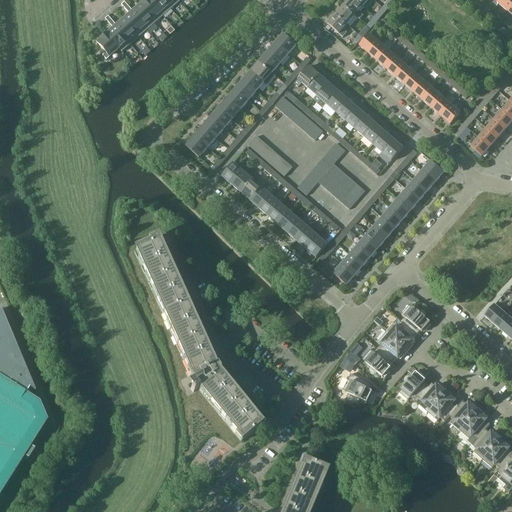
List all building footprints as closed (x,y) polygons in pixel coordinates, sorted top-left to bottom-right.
[(144,0),(138,5),(154,24),(163,17),(148,0),(144,0)] [(148,0),(163,17),(171,10),(162,0),(148,0)] [(179,2),(176,0),(162,0),(171,10),(179,2)] [(363,7),(354,0),(349,0),(344,6),(355,16),(360,20),(364,16),(359,12),(363,7)] [(394,2),(391,0),(388,0),(382,8),(386,11),(394,2)] [(471,0),(468,5),(477,12),(480,8),(471,0)] [(508,12),(511,8),(511,0),(503,0),(499,5),(508,12)] [(130,13),(146,31),(154,24),(138,5),(132,11),(130,13)] [(355,16),(344,6),(336,15),(347,26),(355,16)] [(386,11),(382,8),(374,17),(378,20),(386,11)] [(486,20),(489,16),(480,8),(477,12),(486,20)] [(122,20),(138,38),(146,31),(130,13),(129,14),(122,20)] [(347,26),(336,15),(328,25),(343,38),(346,34),(343,31),(347,26)] [(495,28),(499,24),(489,16),(486,20),(495,28)] [(378,20),(374,17),(366,26),(370,29),(378,20)] [(389,32),(392,27),(383,19),(379,24),(389,32)] [(114,27),(130,45),(138,38),(122,20),(116,26),(114,27)] [(504,36),(508,32),(499,24),(495,28),(504,36)] [(370,29),(366,26),(358,35),(362,39),(370,29)] [(106,34),(122,52),(130,45),(114,27),(113,28),(106,34)] [(392,27),(389,32),(398,40),(401,35),(392,27)] [(102,56),(106,60),(109,57),(109,58),(119,49),(122,52),(106,34),(96,42),(105,53),(102,56)] [(275,44),(288,55),(296,46),(283,34),(275,44)] [(362,39),(358,35),(354,41),(358,44),(362,39)] [(369,54),(379,43),(369,35),(359,46),(369,54)] [(401,35),(398,40),(407,47),(410,43),(401,35)] [(379,43),(369,54),(378,62),(388,51),(379,43)] [(410,43),(407,47),(416,55),(419,51),(410,43)] [(267,53),(280,65),(288,55),(275,44),(267,53)] [(388,51),(378,62),(387,70),(397,59),(388,51)] [(419,51),(416,55),(425,63),(428,59),(419,51)] [(280,65),(267,53),(259,63),(272,74),(280,65)] [(300,66),(304,69),(311,61),(307,57),(300,66)] [(397,59),(387,70),(396,78),(406,67),(397,59)] [(428,59),(425,63),(434,71),(438,67),(428,59)] [(259,63),(251,72),(264,83),(268,86),(276,77),(272,74),(259,63)] [(304,69),(300,66),(292,75),(296,78),(304,69)] [(309,67),(298,80),(294,84),(298,88),(302,84),(308,89),(319,76),(309,67)] [(406,67),(396,78),(405,86),(415,74),(406,67)] [(438,67),(434,71),(443,79),(447,75),(438,67)] [(511,76),(511,71),(510,70),(502,79),(506,83),(511,76)] [(243,81),(256,93),(264,83),(251,72),(243,81)] [(415,74),(405,86),(414,94),(424,82),(415,74)] [(296,78),(292,75),(284,83),(288,87),(296,78)] [(447,75),(443,79),(452,87),(456,82),(447,75)] [(308,89),(317,97),(329,84),(319,76),(308,89)] [(502,79),(494,88),(498,92),(506,83),(502,79)] [(243,81),(235,91),(248,102),(256,93),(243,81)] [(423,102),(433,90),(424,82),(414,94),(423,102)] [(452,87),(461,95),(465,90),(456,82),(452,87)] [(276,94),(279,97),(288,87),(284,83),(276,94)] [(321,100),(326,105),(338,92),(329,84),(317,97),(314,100),(318,104),(321,100)] [(494,88),(486,97),(491,101),(498,92),(494,88)] [(433,90),(423,102),(432,109),(442,98),(433,90)] [(466,99),(470,95),(465,90),(461,95),(466,99)] [(235,91),(227,100),(240,111),(248,102),(235,91)] [(295,104),(298,100),(288,91),(284,95),(295,104)] [(326,105),(335,113),(347,100),(338,92),(326,105)] [(268,103),(271,106),(279,97),(276,94),(268,103)] [(486,97),(479,106),(483,110),(491,101),(486,97)] [(279,111),(287,102),(283,98),(275,107),(279,111)] [(442,98),(432,109),(441,117),(451,106),(442,98)] [(227,100),(219,109),(232,121),(240,111),(227,100)] [(298,100),(295,104),(304,112),(307,108),(298,100)] [(347,100),(335,113),(345,121),(356,108),(347,100)] [(284,115),(292,105),(287,102),(279,111),(284,115)] [(511,119),(511,103),(510,102),(502,111),(511,119)] [(259,112),(263,115),(271,106),(268,103),(259,112)] [(288,118),(296,109),(292,105),(284,115),(288,118)] [(451,106),(441,117),(451,125),(461,114),(451,106)] [(471,116),(475,119),(483,110),(479,106),(471,116)] [(307,108),(304,112),(313,120),(317,116),(307,108)] [(356,108),(345,121),(354,129),(366,116),(356,108)] [(224,130),(232,121),(219,109),(211,119),(224,130)] [(293,122),(301,113),(296,109),(288,118),(293,122)] [(511,119),(502,111),(494,120),(505,130),(511,122),(511,119)] [(252,121),(255,125),(263,115),(259,112),(252,121)] [(297,126),(305,117),(301,113),(293,122),(297,126)] [(322,128),(326,124),(317,116),(313,120),(322,128)] [(366,116),(354,129),(363,137),(375,124),(366,116)] [(463,125),(467,128),(475,119),(471,116),(463,125)] [(301,130),(309,121),(305,117),(297,126),(301,130)] [(216,139),(224,130),(211,119),(203,128),(216,139)] [(494,120),(486,129),(498,139),(505,130),(494,120)] [(252,121),(244,131),(247,134),(255,125),(252,121)] [(306,134),(314,125),(309,121),(301,130),(306,134)] [(326,124),(322,128),(331,136),(335,132),(326,124)] [(375,124),(363,137),(373,146),(384,132),(375,124)] [(310,138),(318,128),(314,125),(306,134),(310,138)] [(467,128),(463,125),(455,134),(459,138),(467,128)] [(203,128),(195,138),(208,149),(216,139),(203,128)] [(318,128),(310,138),(315,141),(323,132),(318,128)] [(486,129),(478,138),(490,148),(498,139),(486,129)] [(235,140),(239,143),(247,134),(244,131),(235,140)] [(335,132),(331,136),(341,144),(344,140),(335,132)] [(384,132),(373,146),(382,154),(394,140),(384,132)] [(249,146),(253,150),(261,141),(257,137),(249,146)] [(199,158),(200,158),(208,149),(195,138),(186,147),(199,158)] [(482,157),(490,148),(478,138),(470,147),(482,157)] [(227,149),(231,153),(239,143),(235,140),(227,149)] [(344,140),(341,144),(350,153),(354,149),(344,140)] [(392,162),(403,149),(394,140),(382,154),(392,162)] [(253,150),(258,154),(266,145),(261,141),(253,150)] [(332,149),(341,157),(345,152),(336,144),(332,149)] [(258,154),(262,158),(270,149),(266,145),(258,154)] [(219,159),(223,162),(231,153),(227,149),(219,159)] [(262,158),(267,162),(275,153),(270,149),(262,158)] [(341,157),(332,149),(328,153),(337,161),(341,157)] [(354,149),(350,153),(359,161),(363,157),(354,149)] [(245,153),(253,160),(257,157),(249,150),(245,153)] [(413,150),(407,158),(411,162),(412,160),(414,162),(417,162),(418,160),(418,158),(416,156),(417,154),(413,150)] [(267,162),(271,166),(279,157),(275,153),(267,162)] [(337,161),(328,153),(325,158),(334,165),(337,161)] [(253,160),(263,169),(266,165),(257,157),(253,160)] [(271,166),(276,170),(284,160),(279,157),(271,166)] [(363,157),(359,161),(369,169),(372,165),(363,157)] [(334,165),(325,158),(321,162),(330,170),(334,165)] [(407,158),(398,168),(402,171),(411,162),(407,158)] [(210,167),(215,171),(223,162),(219,159),(213,166),(212,164),(210,167)] [(276,170),(280,173),(288,164),(284,160),(276,170)] [(326,174),(330,170),(321,162),(317,166),(326,174)] [(423,172),(436,183),(444,174),(431,163),(423,172)] [(234,164),(222,177),(232,186),(243,172),(234,164)] [(284,177),(292,168),(288,164),(280,173),(284,177)] [(263,169),(272,177),(276,173),(266,165),(263,169)] [(326,174),(330,178),(338,169),(334,165),(330,170),(326,174)] [(380,172),(378,170),(372,165),(369,169),(377,176),(380,172)] [(322,179),(326,174),(317,166),(313,171),(322,179)] [(398,168),(390,177),(394,181),(402,171),(398,168)] [(330,178),(335,182),(343,173),(338,169),(330,178)] [(322,179),(313,171),(309,175),(318,183),(322,179)] [(232,186),(241,194),(253,180),(243,172),(232,186)] [(436,183),(423,172),(414,182),(427,193),(436,183)] [(272,177),(281,185),(285,181),(276,173),(272,177)] [(335,182),(339,186),(347,177),(343,173),(335,182)] [(322,179),(318,183),(323,187),(330,178),(326,174),(322,179)] [(314,188),(318,183),(309,175),(305,180),(314,188)] [(339,186),(344,190),(352,181),(347,177),(339,186)] [(390,177),(382,186),(386,190),(394,181),(390,177)] [(335,182),(330,178),(323,187),(327,191),(335,182)] [(253,180),(241,194),(250,202),(262,188),(253,180)] [(314,188),(305,180),(301,184),(310,192),(314,188)] [(281,185),(291,193),(294,189),(285,181),(281,185)] [(344,190),(348,194),(356,185),(352,181),(344,190)] [(339,186),(335,182),(327,191),(331,195),(339,186)] [(406,191),(419,202),(427,193),(414,182),(406,191)] [(310,192),(301,184),(298,189),(307,196),(310,192)] [(348,194),(353,198),(361,189),(356,185),(348,194)] [(344,190),(339,186),(331,195),(336,199),(344,190)] [(382,186),(374,196),(378,199),(386,190),(382,186)] [(250,202),(260,210),(271,197),(262,188),(250,202)] [(291,193),(300,201),(304,197),(294,189),(291,193)] [(353,198),(357,202),(365,193),(361,189),(353,198)] [(348,194),(344,190),(336,199),(340,203),(348,194)] [(398,200),(411,211),(419,202),(406,191),(398,200)] [(353,198),(348,194),(340,203),(345,207),(353,198)] [(374,196),(366,205),(370,208),(378,199),(374,196)] [(260,210),(269,218),(281,205),(271,197),(260,210)] [(300,201),(309,209),(313,205),(304,197),(300,201)] [(357,202),(353,198),(345,207),(350,211),(357,202)] [(390,210),(403,221),(411,211),(398,200),(390,210)] [(269,218),(278,226),(290,213),(281,205),(269,218)] [(309,209),(319,217),(322,213),(313,205),(309,209)] [(366,205),(358,214),(362,218),(370,208),(366,205)] [(382,219),(395,230),(403,221),(390,210),(382,219)] [(278,226),(288,234),(299,221),(290,213),(278,226)] [(319,217),(328,225),(332,221),(322,213),(319,217)] [(358,214),(350,224),(354,227),(362,218),(358,214)] [(374,228),(387,239),(395,230),(382,219),(374,228)] [(288,234),(297,242),(309,229),(299,221),(288,234)] [(328,225),(336,232),(339,228),(332,221),(328,225)] [(350,224),(342,233),(346,236),(354,227),(350,224)] [(223,363),(216,367),(152,228),(128,237),(192,382),(192,383),(194,386),(195,386),(241,443),(262,426),(219,372),(225,367),(223,363)] [(366,238),(379,249),(387,239),(374,228),(366,238)] [(318,237),(309,229),(297,242),(307,250),(318,237)] [(342,233),(334,242),(338,246),(346,236),(342,233)] [(316,259),(328,245),(318,237),(307,250),(316,259)] [(358,247),(371,258),(379,249),(366,238),(358,247)] [(334,242),(326,252),(329,255),(338,246),(334,242)] [(350,256),(363,268),(371,258),(358,247),(350,256)] [(323,262),(329,255),(326,252),(319,259),(323,262)] [(342,266),(355,277),(363,268),(350,256),(342,266)] [(342,266),(333,275),(346,287),(355,277),(342,266)] [(419,312),(418,313),(413,308),(412,309),(409,306),(402,315),(405,318),(401,322),(417,336),(419,333),(421,334),(425,330),(427,331),(431,326),(429,324),(430,323),(425,319),(426,318),(426,317),(426,316),(426,315),(426,314),(426,313),(425,313),(425,312),(424,312),(423,311),(422,311),(421,311),(420,311),(419,312)] [(494,306),(484,317),(494,325),(504,314),(494,306)] [(0,494),(24,457),(28,460),(35,450),(30,447),(46,421),(47,421),(48,419),(47,419),(39,401),(26,393),(29,388),(35,392),(1,309),(0,309),(0,494)] [(494,325),(503,333),(511,322),(511,321),(504,314),(494,325)] [(374,322),(381,327),(384,323),(378,318),(374,322)] [(386,333),(408,352),(413,346),(412,345),(414,342),(413,340),(417,336),(401,322),(397,327),(394,324),(386,333)] [(511,340),(511,322),(503,333),(511,341),(511,340)] [(377,349),(393,363),(397,359),(398,360),(401,357),(403,358),(408,352),(386,333),(378,342),(381,345),(377,349)] [(377,374),(378,374),(383,378),(383,377),(385,379),(390,374),(388,372),(391,369),(389,367),(393,363),(377,349),(374,354),(370,351),(363,360),(366,363),(365,363),(370,368),(369,369),(369,370),(369,371),(369,372),(370,373),(370,374),(371,374),(371,375),(372,375),(373,375),(374,376),(375,375),(376,375),(377,374)] [(416,373),(412,378),(411,377),(410,377),(409,377),(408,377),(407,377),(406,377),(406,378),(405,378),(405,379),(404,379),(404,380),(404,381),(404,382),(404,383),(404,384),(405,385),(401,390),(402,391),(399,394),(408,401),(411,398),(415,402),(429,386),(424,383),(425,381),(422,378),(424,376),(418,372),(417,374),(416,373)] [(361,401),(367,404),(368,403),(370,404),(373,397),(371,396),(372,392),(371,391),(373,386),(351,375),(343,391),(347,393),(346,394),(348,395),(347,398),(346,402),(356,404),(357,404),(358,403),(359,403),(360,402),(361,401)] [(428,414),(447,392),(441,387),(440,389),(437,386),(435,387),(431,384),(429,386),(415,402),(419,406),(428,414)] [(447,392),(428,414),(438,422),(440,419),(445,423),(449,418),(449,417),(458,407),(454,403),(455,402),(452,399),(453,397),(447,392)] [(460,432),(479,410),(473,405),(472,407),(468,404),(467,405),(463,401),(458,407),(449,417),(449,418),(454,421),(451,424),(460,432)] [(485,415),(479,410),(460,432),(469,440),(472,437),(476,441),(477,441),(486,430),(486,431),(490,425),(486,421),(487,420),(484,417),(485,415)] [(472,446),(476,450),(474,453),(483,461),(502,439),(496,434),(494,435),(491,433),(490,434),(486,431),(486,430),(477,441),(476,441),(472,446)] [(483,461),(492,469),(495,466),(499,470),(510,457),(511,457),(511,455),(511,453),(508,450),(510,449),(506,446),(508,444),(502,439),(483,461)] [(511,458),(511,457),(510,457),(499,470),(497,472),(501,476),(498,479),(506,486),(503,489),(509,494),(511,490),(511,485),(511,483),(511,458)] [(311,511),(328,472),(302,462),(281,511),(311,511)]
